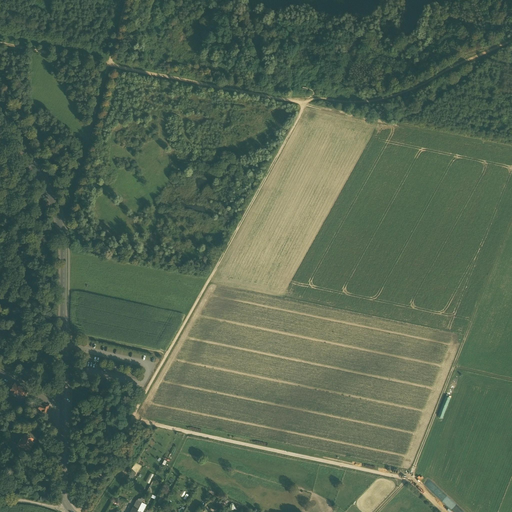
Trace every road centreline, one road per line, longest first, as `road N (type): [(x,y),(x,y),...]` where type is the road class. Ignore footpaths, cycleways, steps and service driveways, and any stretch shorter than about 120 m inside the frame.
road 1 (tertiary): [(0,108),(61,229),(67,506)]
road 2 (track): [(130,420),(302,102)]
road 3 (track): [(130,420),(407,478),(444,511)]
road 4 (track): [(302,102),(0,42)]
road 5 (track): [(511,220),(407,478)]
road 6 (track): [(126,0),(61,229)]
road 7 (track): [(302,102),(511,148)]
